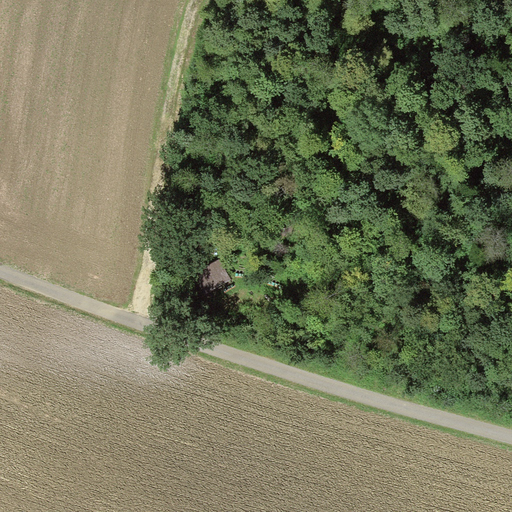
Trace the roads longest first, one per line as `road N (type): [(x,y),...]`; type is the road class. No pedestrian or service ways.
road 1 (track): [(0,273),(248,362),(511,437)]
road 2 (track): [(134,323),(173,80),(196,0)]
